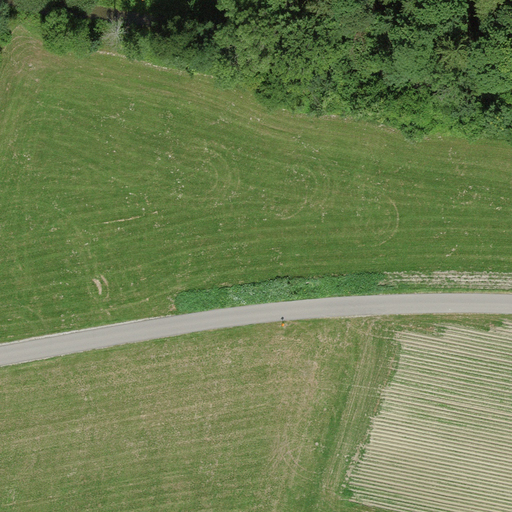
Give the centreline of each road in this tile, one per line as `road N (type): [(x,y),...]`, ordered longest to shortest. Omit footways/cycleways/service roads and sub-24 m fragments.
road 1 (unclassified): [(511,302),(353,303),(223,316),(0,354)]
road 2 (track): [(353,303),(297,511)]
